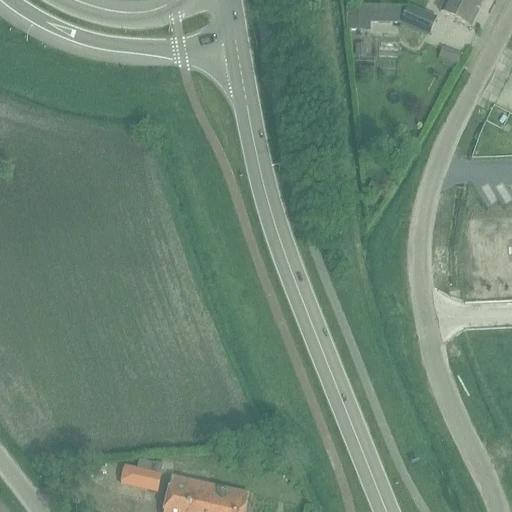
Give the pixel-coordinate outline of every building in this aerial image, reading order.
[(470,29),(477,14),(483,0),(446,0),(440,14),(470,29)] [(369,22),(400,24),(406,8),(364,6),(350,5),(348,29),(369,30),(369,22)] [(400,24),(429,37),(437,19),(407,7),(406,8),(400,24)] [(431,38),(425,47),(442,56),(447,47),(431,38)] [(463,262),(501,259),(500,248),(463,251),(463,262)] [(125,468),(122,485),(133,488),(137,471),(125,468)] [(244,511),(248,496),(172,479),(164,511),(244,511)]
